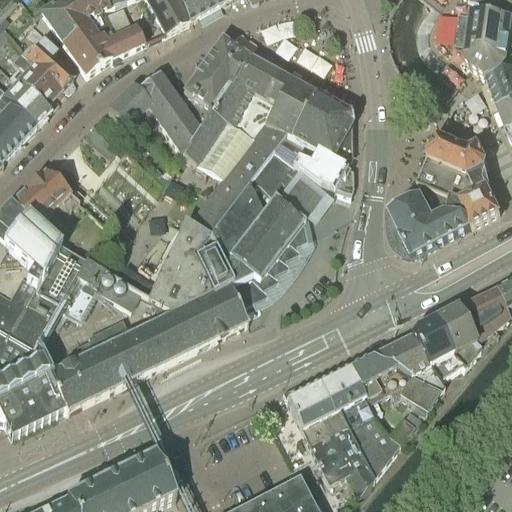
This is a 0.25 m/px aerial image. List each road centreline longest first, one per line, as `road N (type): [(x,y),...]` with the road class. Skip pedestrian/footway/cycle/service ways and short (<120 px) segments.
road 1 (residential): [(322,0),(218,31),(112,89),(0,197)]
road 2 (primary): [(90,450),(105,453),(236,401),(387,327)]
road 3 (primary): [(375,302),(98,437),(90,450)]
road 4 (secondary): [(375,302),(361,251),(376,85),(351,0)]
road 5 (primary): [(511,230),(375,302)]
road 6 (primary): [(387,327),(511,260)]
